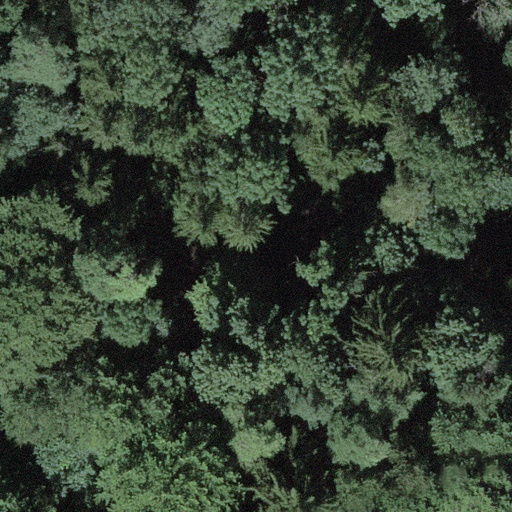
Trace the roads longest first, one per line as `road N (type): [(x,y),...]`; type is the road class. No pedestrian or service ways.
road 1 (track): [(511,209),(366,202),(175,172),(0,122)]
road 2 (track): [(175,172),(242,511)]
